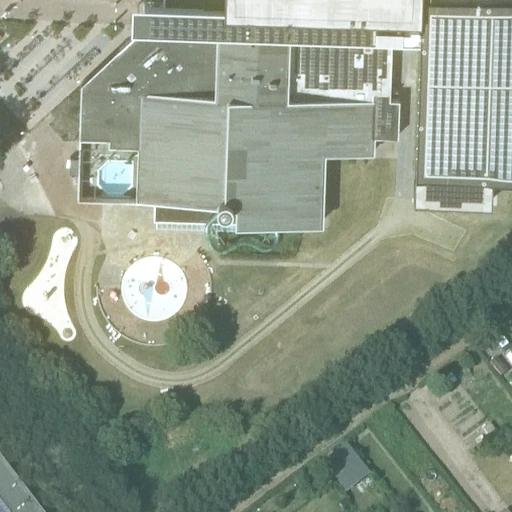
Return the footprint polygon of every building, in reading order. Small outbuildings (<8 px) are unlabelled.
[(81,84),(79,138),(110,138),(110,145),(141,146),(139,198),(154,199),(154,217),(156,217),(156,224),(212,226),(224,227),(242,227),(242,226),(243,220),(322,222),(324,150),(373,152),(373,135),(397,136),(398,136),(399,99),(390,98),(390,91),(398,91),(398,90),(390,89),(392,34),(417,35),(419,35),(421,35),(421,0),(162,0),(163,3),(143,3),(143,26),(142,26),(119,48),(81,83),(81,84)] [(418,37),(414,171),(415,171),(414,199),(491,202),(492,178),(492,176),(511,176),(511,0),(421,0),(421,35),(419,35),(419,37),(418,37)] [(500,379),(507,374),(497,360),(490,366),(500,379)] [(0,511),(39,511),(0,460),(0,511)] [(345,501),(338,506),(343,511),(344,511),(350,507),(345,501)]
